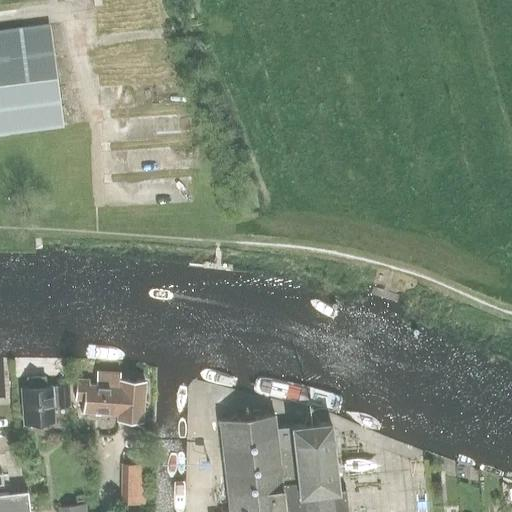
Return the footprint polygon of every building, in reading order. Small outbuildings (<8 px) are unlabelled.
[(0,134),(61,127),(48,24),(0,30),(0,134)] [(46,387),(46,376),(26,377),(27,388),(22,388),(24,424),(42,423),(42,421),(52,421),(51,407),(69,405),(68,385),(46,387)] [(119,379),(102,378),(102,385),(89,384),(89,380),(76,379),(74,399),(83,399),(82,411),(117,413),(117,421),(141,422),(144,380),(119,379)] [(347,511),(347,506),(345,490),(338,491),(330,421),(275,428),(274,413),(218,419),(229,511),(219,511),(347,511)] [(123,495),(142,495),(141,455),(122,456),(123,495)] [(0,511),(28,511),(27,491),(0,493),(0,511)] [(86,511),(85,503),(57,507),(58,511),(86,511)]
